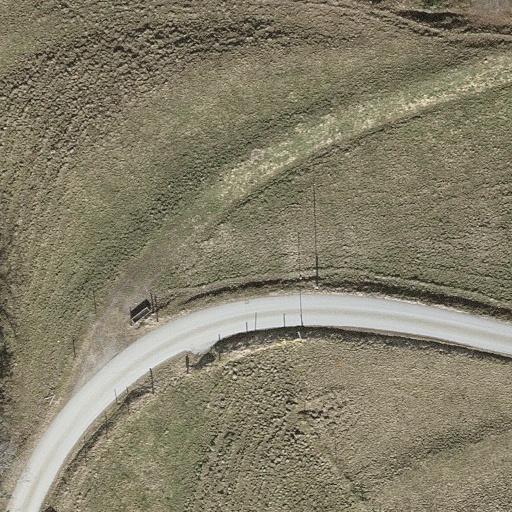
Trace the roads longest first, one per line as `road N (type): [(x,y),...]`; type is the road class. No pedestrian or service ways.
road 1 (track): [(70,431),(91,350),(191,207),(372,104),(511,62)]
road 2 (residential): [(28,511),(70,431),(152,356),(276,312),(428,326),(511,347)]
